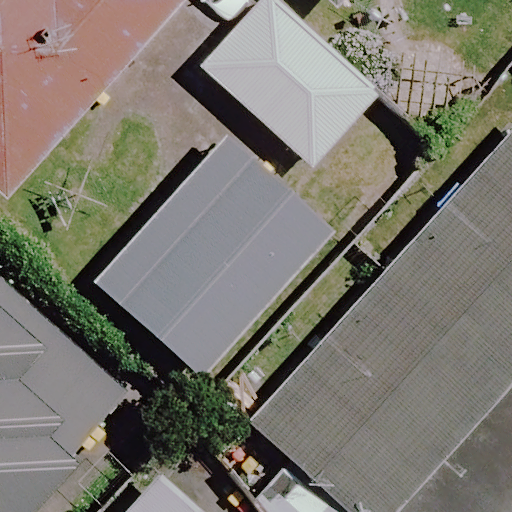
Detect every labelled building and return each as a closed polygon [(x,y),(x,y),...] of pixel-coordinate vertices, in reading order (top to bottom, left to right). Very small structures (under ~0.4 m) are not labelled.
[(0,0),(0,207),(171,10),(159,0),(0,0)] [(305,0),(324,16),(337,0),(305,0)] [(367,103),(251,5),(187,81),(303,179),(367,103)] [(390,511),(511,380),(511,142),(506,137),(234,432),(275,470),(236,511),(390,511)] [(319,245),(217,151),(86,294),(188,388),(319,245)] [(0,511),(19,511),(117,405),(0,298),(0,511)] [(185,511),(150,480),(121,511),(185,511)]
